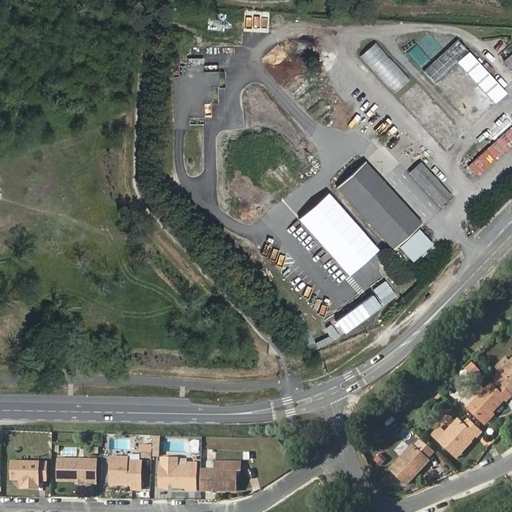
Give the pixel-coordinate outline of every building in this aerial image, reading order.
[(420,43),(432,54),(439,47),(427,35),(420,43)] [(373,41),(358,55),(393,93),(409,79),(373,41)] [(459,41),(425,72),(436,84),(458,64),(496,104),(507,93),(459,41)] [(324,78),(377,134),(395,117),(342,62),(324,78)] [(175,115),(203,116),(203,102),(210,102),(210,87),(218,87),(218,71),(202,71),(202,65),(175,65),(175,115)] [(398,98),(445,151),(463,136),(416,82),(398,98)] [(475,176),(511,144),(511,124),(465,165),(475,176)] [(425,222),(367,161),(339,187),(396,249),(425,222)] [(413,172),(444,206),(455,196),(424,162),(413,172)] [(378,250),(326,194),(297,220),(348,277),(378,250)] [(423,228),(402,247),(415,262),(436,243),(423,228)] [(495,379),(501,385),(502,386),(511,394),(511,392),(511,361),(506,356),(497,367),(496,371),(499,374),(495,379)] [(471,378),(480,371),(471,361),(463,368),(471,378)] [(456,386),(451,381),(442,390),(447,395),(456,386)] [(506,397),(498,390),(490,383),(478,395),(472,390),(463,400),(468,406),(483,420),(491,412),(506,397)] [(511,394),(502,386),(498,390),(506,397),(508,399),(511,395),(511,394)] [(494,414),(491,412),(483,420),(486,422),(494,414)] [(481,431),(469,420),(464,426),(458,421),(445,434),(439,429),(432,437),(438,442),(453,456),(463,445),(466,447),(475,437),(481,431)] [(414,434),(406,427),(404,428),(412,436),(414,434)] [(139,453),(159,453),(159,435),(140,435),(139,453)] [(434,453),(420,440),(413,447),(411,446),(389,469),(406,485),(428,462),(427,461),(434,453)] [(467,448),(466,447),(463,445),(453,456),(456,459),(467,448)] [(297,461),(304,456),(299,449),(292,454),(297,461)] [(111,453),(111,480),(127,481),(127,477),(133,477),(133,486),(141,486),(141,458),(128,458),(128,454),(111,453)] [(381,453),(372,458),(377,466),(386,460),(381,453)] [(162,464),(162,485),(189,485),(189,488),(197,488),(198,463),(191,462),(190,465),(179,465),(174,465),(174,456),(164,456),(164,464),(162,464)] [(77,478),(80,478),(87,478),(87,480),(95,480),(95,460),(95,457),(58,457),(57,477),(77,478)] [(45,460),(13,459),(13,476),(21,476),(21,484),(37,485),(37,477),(45,477),(45,460)] [(203,467),(202,487),(238,488),(239,468),(243,468),(243,459),(226,459),(226,468),(219,468),(203,467)]
